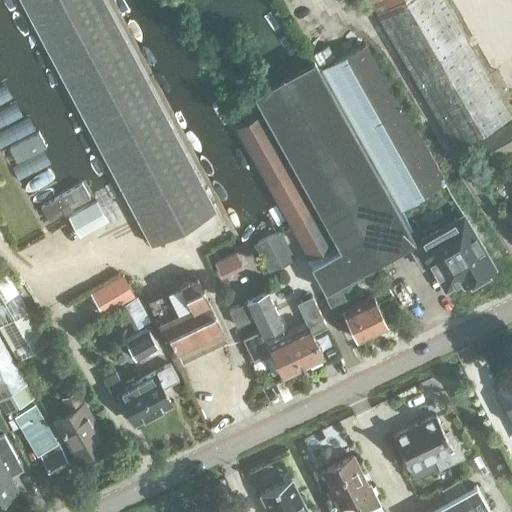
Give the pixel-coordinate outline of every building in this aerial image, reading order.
[(19,0),(150,244),(216,209),(104,0),(19,0)] [(270,16),(259,0),(248,0),(242,3),(277,61),(291,52),(278,30),(280,29),(272,15),(270,16)] [(368,0),(454,146),(457,145),(511,114),(445,0),(368,0)] [(446,181),(400,101),(398,102),(364,43),(318,68),(414,240),(416,243),(422,239),(453,222),(433,188),(446,181)] [(0,48),(0,70),(9,65),(0,48)] [(324,290),(338,282),(414,240),(318,68),(313,59),(252,92),(262,110),(336,242),(338,246),(309,263),(324,290)] [(308,258),(336,242),(262,110),(233,127),(308,258)] [(483,164),(511,148),(511,121),(471,143),(483,164)] [(41,206),(49,220),(90,197),(83,183),(41,206)] [(80,237),(108,219),(96,199),(68,216),(80,237)] [(453,222),(422,239),(450,289),(482,272),(478,265),(487,260),(479,245),(471,249),(455,221),(453,222)] [(280,230),(253,244),(268,272),(295,258),(280,230)] [(216,258),(222,271),(244,261),(238,248),(216,258)] [(0,322),(16,356),(47,341),(11,267),(0,272),(0,322)] [(103,315),(134,296),(121,273),(89,291),(103,315)] [(177,350),(222,329),(196,275),(180,283),(192,309),(164,323),(177,350)] [(387,325),(372,292),(348,303),(338,282),(324,290),(323,291),(333,314),(343,309),(357,339),(387,325)] [(262,335),(263,334),(284,325),(267,289),(245,298),(246,301),(228,309),(236,326),(254,317),(259,330),(262,335)] [(306,322),(307,322),(312,333),(327,326),(312,294),(296,302),(306,322)] [(287,331),(303,365),(322,355),(312,333),(307,322),(306,322),(287,331)] [(136,359),(158,346),(148,328),(125,341),(136,359)] [(283,374),(303,365),(287,331),(267,341),(263,334),(262,335),(259,330),(242,338),(253,360),(271,351),(283,374)] [(0,403),(5,412),(33,397),(0,336),(0,403)] [(169,362),(154,370),(136,381),(153,411),(171,401),(163,386),(178,378),(169,362)] [(134,421),(153,411),(136,381),(125,387),(115,369),(102,376),(115,399),(120,396),(134,421)] [(511,380),(498,388),(511,416),(511,380)] [(70,408),(55,416),(77,455),(105,441),(75,389),(63,396),(70,408)] [(39,451),(56,441),(34,404),(8,420),(13,428),(21,424),(32,444),(33,444),(39,451)] [(447,436),(444,430),(435,413),(392,434),(409,467),(410,466),(434,454),(439,466),(462,454),(452,434),(447,436)] [(4,469),(18,461),(3,433),(0,434),(0,496),(15,488),(4,469)] [(70,463),(56,441),(39,451),(53,474),(70,463)] [(366,483),(352,455),(321,470),(340,508),(355,500),(361,511),(380,503),(369,482),(366,483)] [(269,511),(308,511),(291,476),(260,492),(269,511)] [(491,511),(476,483),(431,507),(423,511),(491,511)]
